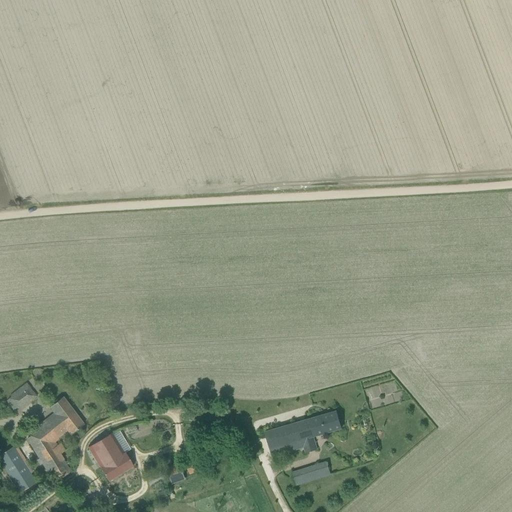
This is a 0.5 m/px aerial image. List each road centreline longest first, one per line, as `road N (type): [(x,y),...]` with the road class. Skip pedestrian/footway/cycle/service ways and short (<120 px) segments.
road 1 (track): [(0,216),(511,186)]
road 2 (track): [(286,511),(248,422),(198,411),(155,412),(95,432),(73,478),(18,511)]
